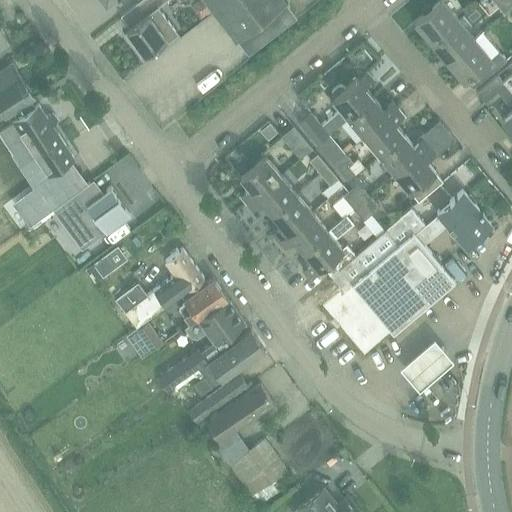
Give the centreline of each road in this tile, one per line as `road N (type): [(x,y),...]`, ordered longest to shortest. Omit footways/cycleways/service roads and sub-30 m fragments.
road 1 (tertiary): [(487,453),(433,450),(333,397),(168,173)]
road 2 (residential): [(168,173),(384,0)]
road 3 (tertiary): [(168,173),(39,0)]
road 4 (tertiary): [(487,453),(492,391),(511,323)]
